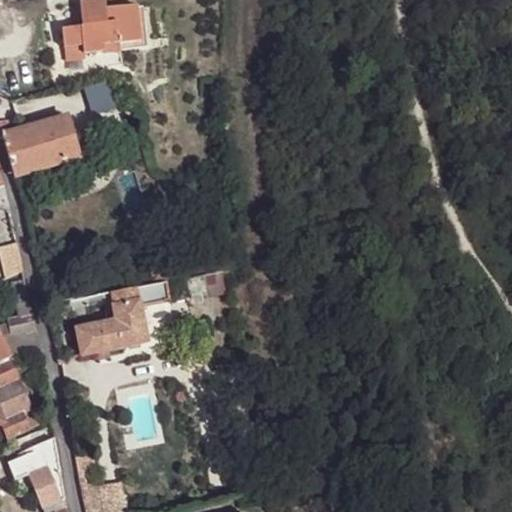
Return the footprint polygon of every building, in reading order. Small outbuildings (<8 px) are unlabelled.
[(61,30),(63,49),(83,47),(84,55),(104,52),(103,46),(118,43),(141,41),(136,4),(105,8),(103,0),(102,0),(78,2),(81,21),(89,19),(91,27),(82,28),(61,30)] [(81,21),(82,28),(91,27),(89,19),(81,21)] [(103,46),(104,52),(119,50),(118,43),(103,46)] [(83,47),(63,49),(65,62),(85,59),(84,55),(83,47)] [(0,139),(3,140),(1,136),(11,133),(3,114),(0,115),(0,139)] [(3,140),(13,178),(14,178),(77,160),(67,118),(11,133),(1,136),(3,140)] [(0,248),(0,252),(6,280),(23,272),(17,244),(0,248)] [(164,287),(138,291),(140,305),(142,312),(167,307),(164,287)] [(140,305),(138,291),(113,296),(116,309),(140,305)] [(29,303),(27,292),(25,292),(14,294),(16,305),(29,303)] [(118,325),(116,309),(113,296),(104,298),(109,327),(118,325)] [(32,317),(29,303),(16,305),(19,320),(32,317)] [(147,345),(142,312),(140,305),(116,309),(118,325),(109,327),(79,332),(83,356),(147,345)] [(35,330),(32,317),(19,320),(9,322),(10,325),(12,335),(35,330)] [(10,325),(0,327),(0,340),(0,341),(12,335),(10,325)] [(39,346),(35,330),(12,335),(0,341),(1,343),(0,343),(0,352),(5,363),(9,360),(14,358),(39,346)] [(47,387),(41,357),(39,357),(29,359),(34,389),(47,387)] [(21,372),(14,358),(9,360),(16,374),(21,372)] [(16,374),(9,360),(5,363),(0,364),(0,427),(4,425),(10,438),(29,429),(22,413),(32,409),(16,374)] [(55,440),(53,425),(38,431),(42,443),(55,440)] [(58,458),(55,440),(42,443),(48,463),(58,458)] [(40,445),(28,450),(33,462),(45,457),(40,445)] [(15,482),(29,477),(49,468),(45,457),(33,462),(28,450),(7,461),(15,482)] [(78,477),(80,488),(97,484),(89,451),(75,455),(78,477)] [(66,499),(59,463),(49,468),(29,477),(43,509),(66,499)] [(103,511),(122,511),(116,481),(97,484),(103,511)] [(85,511),(103,511),(97,484),(80,488),(85,511)]
